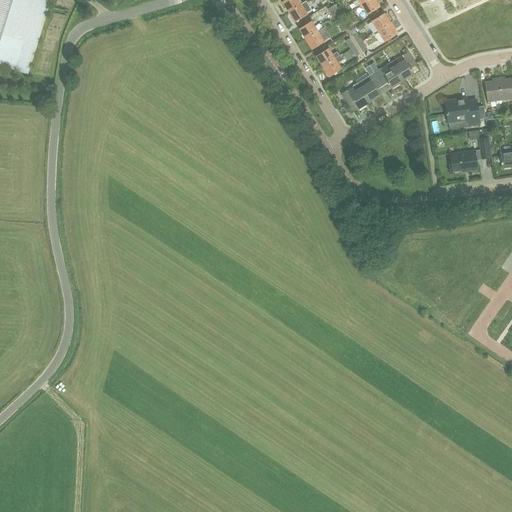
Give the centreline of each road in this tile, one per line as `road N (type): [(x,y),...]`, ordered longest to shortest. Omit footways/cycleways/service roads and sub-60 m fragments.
road 1 (unclassified): [(0,421),(54,369),(69,340),(51,202),(69,41),(84,27),(175,0)]
road 2 (secondary): [(511,191),(398,206),(356,190),(325,150)]
road 3 (secondary): [(325,150),(218,0)]
road 4 (residential): [(346,138),(259,0)]
road 5 (track): [(41,382),(79,423),(78,511)]
